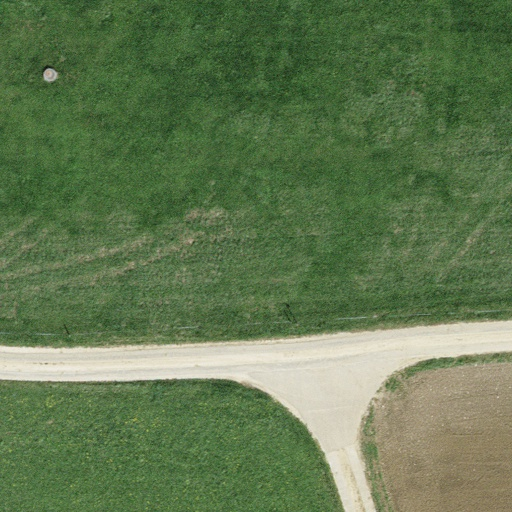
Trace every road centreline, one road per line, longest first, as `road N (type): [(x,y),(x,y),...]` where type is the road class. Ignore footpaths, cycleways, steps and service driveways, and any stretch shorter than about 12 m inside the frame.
road 1 (track): [(318,359),(0,351)]
road 2 (track): [(511,350),(318,359)]
road 3 (track): [(349,511),(333,468),(318,359)]
